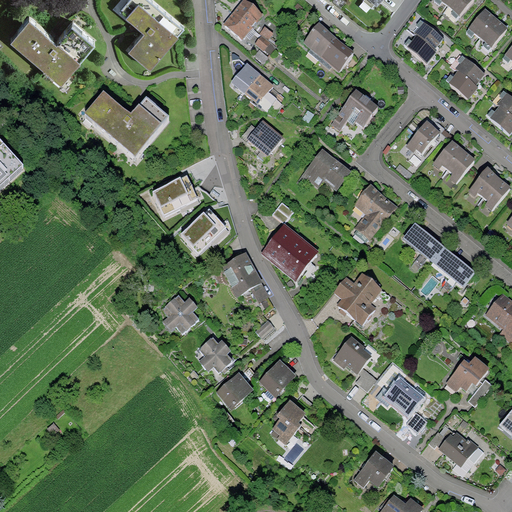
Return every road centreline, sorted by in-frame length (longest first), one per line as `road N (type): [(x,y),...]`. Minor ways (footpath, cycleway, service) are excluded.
road 1 (residential): [(200,0),(212,109),(242,229),(308,357),(346,408),(406,459),(446,487),(506,510)]
road 2 (residential): [(511,282),(374,171),(372,155),(421,88)]
